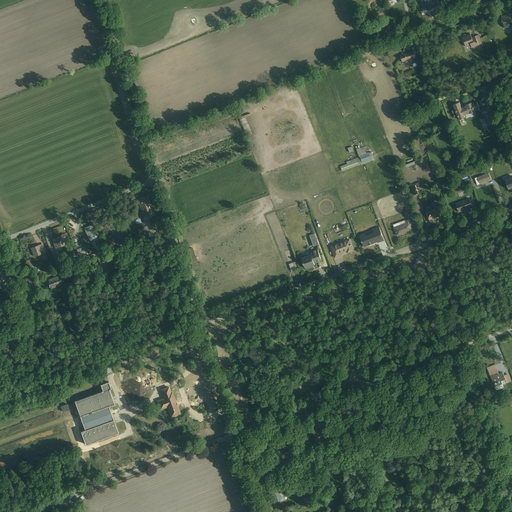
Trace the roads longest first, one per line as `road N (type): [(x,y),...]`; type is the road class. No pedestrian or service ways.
road 1 (residential): [(200,325),(511,209)]
road 2 (residential): [(511,328),(232,435)]
road 3 (residential): [(0,399),(200,325)]
road 4 (residential): [(232,435),(35,511)]
road 5 (residential): [(152,182),(141,148),(145,129),(102,0)]
road 6 (residential): [(0,240),(152,182)]
road 7 (residential): [(200,325),(152,182)]
